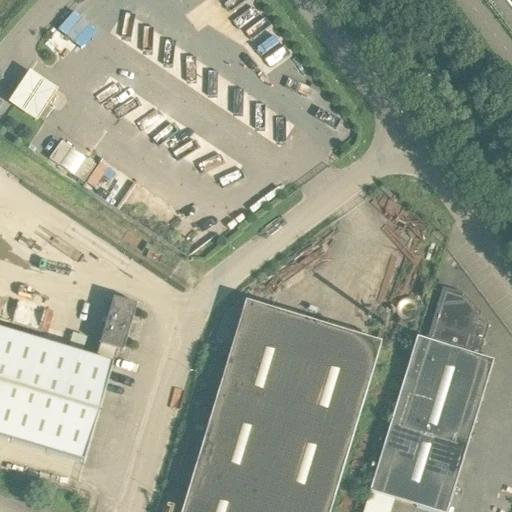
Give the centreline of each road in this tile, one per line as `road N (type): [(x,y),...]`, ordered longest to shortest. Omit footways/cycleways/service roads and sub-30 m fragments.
road 1 (unclassified): [(132,511),(187,333),(213,285),(409,140)]
road 2 (unclassified): [(409,140),(304,0)]
road 3 (unclassified): [(511,276),(409,140)]
